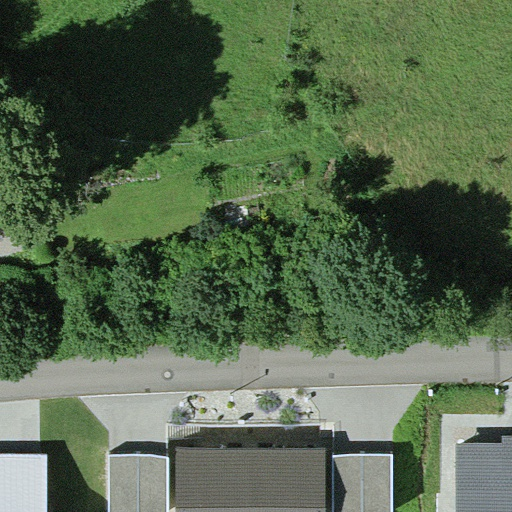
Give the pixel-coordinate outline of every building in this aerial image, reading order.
[(511,511),(511,449),(460,450),(460,511),(511,511)] [(321,511),(321,452),(181,452),(180,511),(321,511)] [(0,511),(44,511),(45,455),(0,454),(0,511)] [(169,511),(169,454),(111,454),(110,511),(169,511)] [(393,511),(393,455),(334,455),(334,511),(393,511)]
